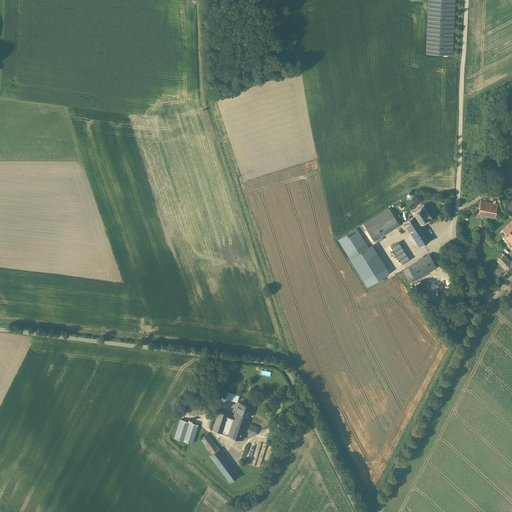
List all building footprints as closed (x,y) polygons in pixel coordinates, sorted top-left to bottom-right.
[(454,0),(428,0),(426,54),(452,55),(454,0)] [(498,204),(481,201),(478,214),(495,218),(498,204)] [(423,207),(419,209),(417,209),(414,210),(413,212),(415,215),(420,223),(421,223),(430,217),(427,212),(426,213),(423,207)] [(389,208),(363,224),(368,231),(393,215),(389,208)] [(393,215),(368,231),(374,241),(399,225),(393,215)] [(415,215),(403,222),(419,246),(431,239),(421,223),(420,223),(415,215)] [(511,222),(503,230),(506,233),(503,235),(506,238),(511,232),(511,222)] [(356,229),(339,240),(350,258),(368,247),(356,229)] [(368,247),(385,274),(389,271),(372,245),(368,247)] [(394,250),(391,246),(384,251),(395,268),(403,264),(394,249),(394,250)] [(368,247),(350,258),(367,285),(385,274),(368,247)] [(429,254),(408,267),(416,279),(437,266),(429,254)] [(511,262),(504,254),(497,260),(506,270),(507,272),(511,267),(511,263),(510,262),(511,262)] [(408,267),(403,270),(411,282),(416,279),(408,267)] [(239,396),(228,393),(226,398),(237,402),(239,396)] [(252,406),(239,402),(235,414),(249,418),(250,417),(249,416),(252,406)] [(234,416),(218,410),(212,429),(243,439),(249,418),(235,414),(234,413),(234,416)] [(198,424),(181,419),(175,437),(192,443),(198,424)] [(219,448),(207,433),(200,438),(212,454),(219,448)] [(239,475),(219,448),(212,454),(210,455),(230,482),(239,475)]
